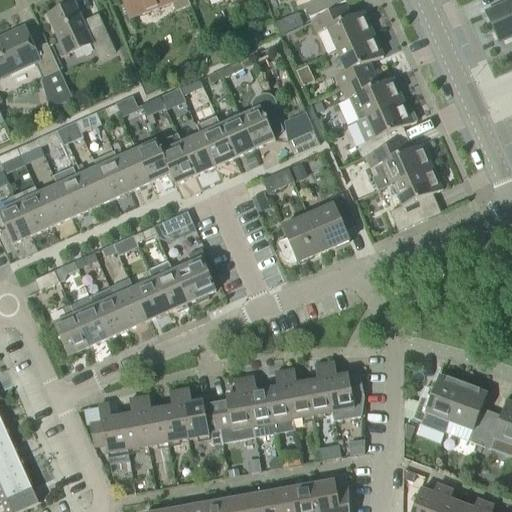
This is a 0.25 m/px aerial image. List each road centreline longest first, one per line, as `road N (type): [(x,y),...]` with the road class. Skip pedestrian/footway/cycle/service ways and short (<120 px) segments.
road 1 (residential): [(55,406),(266,313)]
road 2 (residential): [(387,511),(392,337)]
road 3 (residential): [(361,273),(511,207)]
road 4 (residential): [(266,313),(216,194)]
road 5 (residential): [(392,337),(511,376)]
